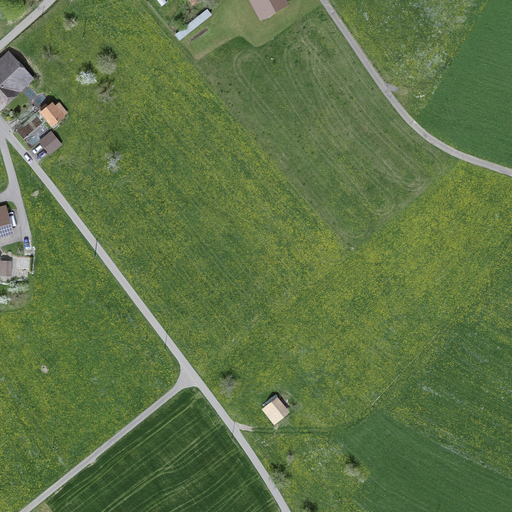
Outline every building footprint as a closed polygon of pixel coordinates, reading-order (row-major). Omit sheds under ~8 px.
[(251,0),(261,17),(284,5),(281,0),(251,0)] [(207,11),(175,36),(179,41),(211,16),(207,11)] [(0,111),(33,81),(9,55),(0,62),(0,111)] [(40,114),(51,127),(63,116),(52,104),(40,114)] [(40,144),(49,155),(60,146),(51,134),(40,144)] [(3,208),(0,208),(0,235),(11,232),(3,208)] [(11,262),(0,261),(0,276),(11,277),(11,262)] [(276,400),(262,411),(274,425),(288,414),(276,400)]
